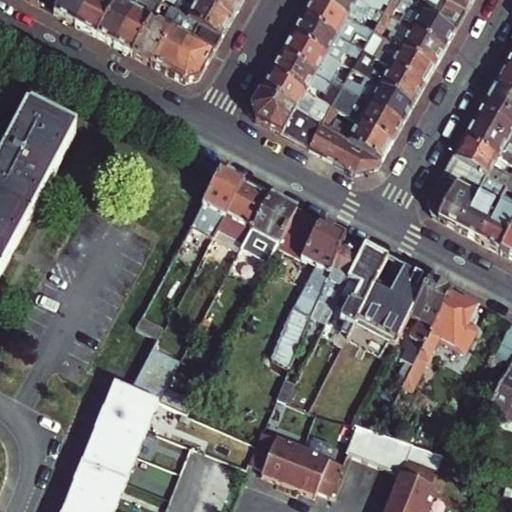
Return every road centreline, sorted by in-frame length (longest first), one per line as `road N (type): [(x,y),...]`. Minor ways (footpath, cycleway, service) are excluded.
road 1 (residential): [(384,223),(508,0)]
road 2 (residential): [(0,16),(206,126)]
road 3 (residential): [(206,126),(384,223)]
road 4 (residential): [(206,126),(278,0)]
road 5 (residential): [(384,223),(511,292)]
road 6 (residential): [(0,403),(35,438),(13,511)]
